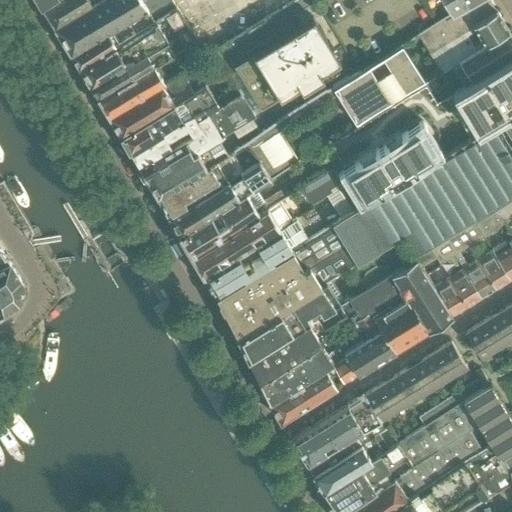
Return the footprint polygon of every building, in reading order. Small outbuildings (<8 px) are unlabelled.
[(54,24),(55,24),(90,1),(89,0),(50,0),(42,5),(48,14),(48,16),(52,23),(54,24)] [(125,18),(134,32),(169,10),(175,6),(171,0),(150,0),(144,4),(140,0),(92,0),(90,1),(55,24),(53,25),(71,53),(125,18)] [(419,32),(431,51),(468,27),(494,10),(488,0),(470,0),(452,11),(419,32)] [(445,0),(452,11),(470,0),(445,0)] [(174,7),(134,32),(79,67),(90,85),(90,86),(98,97),(153,64),(180,47),(186,44),(194,39),(174,7)] [(468,27),(431,51),(443,70),(451,65),(508,29),(503,21),(496,9),(494,10),(468,27)] [(228,74),(239,92),(254,116),(254,115),(250,108),(257,104),(260,108),(299,84),(302,89),(323,76),(320,71),(339,59),(313,16),(292,29),(287,20),(280,24),(272,29),(277,38),(233,65),(236,69),(228,74)] [(71,53),(79,67),(134,32),(125,18),(71,53)] [(463,85),(511,54),(511,35),(508,29),(451,65),(463,85)] [(245,143),(256,161),(257,160),(269,178),(298,160),(279,131),(336,93),(356,124),(403,94),(425,81),(400,44),(361,69),(294,109),(245,143)] [(511,54),(463,85),(452,92),(476,132),(488,125),(511,110),(511,54)] [(98,97),(109,116),(164,82),(153,64),(98,97)] [(109,116),(120,134),(204,83),(211,79),(206,71),(197,76),(191,65),(181,71),(164,82),(109,116)] [(120,134),(129,150),(186,116),(189,115),(215,101),(204,83),(120,134)] [(254,116),(239,92),(217,105),(215,101),(189,115),(197,130),(138,166),(146,179),(156,195),(213,162),(216,161),(226,154),(217,138),(232,129),(238,138),(256,127),(254,122),(254,123),(251,118),(254,116)] [(415,256),(429,247),(511,194),(511,110),(488,125),(476,132),(331,224),(343,245),(354,264),(402,235),(415,256)] [(129,150),(138,166),(197,130),(189,115),(186,116),(129,150)] [(156,195),(167,215),(227,179),(256,161),(245,143),(226,154),(216,161),(213,162),(156,195)] [(257,160),(256,161),(227,179),(167,215),(179,234),(244,193),(246,195),(249,193),(248,191),(255,187),(269,178),(257,160)] [(301,187),(312,204),(326,195),(324,192),(336,184),(327,170),(301,187)] [(179,234),(191,255),(279,200),(284,197),(280,190),(263,200),(255,187),(248,191),(249,193),(246,195),(244,193),(179,234)] [(511,216),(511,194),(429,247),(436,257),(439,263),(468,245),(483,235),(504,221),(510,218),(511,216)] [(292,222),(279,200),(191,255),(204,276),(292,222)] [(213,288),(216,294),(226,289),(290,251),(307,239),(296,219),(292,222),(204,276),(212,289),(213,288)] [(215,295),(228,317),(302,271),(302,270),(343,245),(331,224),(307,239),(290,251),(226,289),(216,294),(215,295)] [(116,241),(126,256),(135,250),(126,235),(116,241)] [(511,244),(509,240),(508,237),(491,248),(492,249),(495,254),(510,278),(511,276),(511,244)] [(228,317),(237,337),(312,289),(320,284),(329,279),(354,264),(343,245),(302,270),(302,271),(228,317)] [(415,256),(390,271),(402,290),(406,296),(427,329),(452,314),(434,285),(430,280),(422,265),(436,257),(429,247),(415,256)] [(495,254),(492,249),(477,259),(495,287),(510,278),(495,254)] [(462,268),(480,296),(495,287),(477,259),(467,265),(459,253),(455,256),(462,268)] [(18,277),(7,259),(0,263),(0,314),(1,314),(17,302),(18,301),(20,299),(21,296),(22,294),(22,291),(23,289),(23,287),(22,284),(20,279),(18,277)] [(359,281),(363,288),(390,271),(386,265),(375,265),(366,271),(359,281)] [(462,268),(448,277),(466,305),(480,296),(462,268)] [(343,300),(334,306),(346,325),(353,320),(363,338),(344,349),(357,372),(393,350),(373,316),(370,310),(402,290),(390,271),(363,288),(343,300)] [(466,305),(448,277),(434,285),(452,314),(466,305)] [(343,300),(329,279),(320,284),(312,289),(237,337),(238,338),(247,357),(248,358),(248,359),(334,306),(343,300)] [(373,316),(393,350),(427,329),(406,296),(373,316)] [(511,310),(508,304),(494,313),(511,341),(511,340),(511,310)] [(248,359),(259,380),(320,342),(346,325),(334,306),(248,359)] [(494,313),(480,322),(497,349),(511,341),(494,313)] [(497,349),(480,322),(465,331),(482,359),(497,349)] [(450,340),(433,350),(450,378),(467,368),(450,340)] [(268,399),(269,400),(322,365),(324,366),(327,364),(329,367),(333,365),(327,353),(320,342),(259,380),(262,386),(260,387),(263,393),(265,392),(268,399)] [(327,353),(333,365),(343,381),(357,372),(344,349),(341,345),(327,353)] [(433,350),(416,361),(432,389),(450,378),(433,350)] [(416,361),(399,372),(416,399),(432,389),(416,361)] [(509,370),(505,364),(495,370),(499,376),(509,370)] [(322,365),(269,400),(280,420),(336,385),(324,366),(322,365)] [(423,425),(402,438),(403,439),(486,388),(491,385),(490,384),(489,381),(488,381),(480,368),(475,371),(478,377),(468,384),(418,416),(423,425)] [(399,372),(382,382),(398,410),(416,399),(399,372)] [(363,394),(379,420),(380,421),(398,410),(382,382),(363,394)] [(397,441),(412,464),(469,430),(469,429),(478,423),(490,443),(491,442),(508,471),(511,469),(511,419),(491,385),(486,388),(403,439),(402,438),(397,441)] [(363,394),(346,404),(362,430),(363,430),(379,420),(363,394)] [(346,404),(324,418),(340,443),(356,434),(362,430),(346,404)] [(307,461),(307,462),(340,443),(324,418),(303,430),(291,437),(305,460),(306,462),(307,461)] [(307,462),(313,473),(361,443),(384,427),(380,421),(379,420),(363,430),(362,430),(356,434),(340,443),(307,462)] [(384,427),(361,443),(313,473),(317,479),(322,488),(397,441),(387,425),(384,427)] [(341,511),(386,511),(469,455),(480,448),(469,430),(412,464),(414,467),(341,511)] [(324,489),(338,511),(341,511),(414,467),(412,464),(397,441),(322,488),(323,490),(324,489)] [(461,511),(466,509),(480,501),(490,494),(511,481),(508,471),(491,442),(490,443),(480,448),(469,455),(386,511),(461,511)] [(480,501),(466,509),(467,511),(493,511),(492,506),(490,494),(480,501)]
